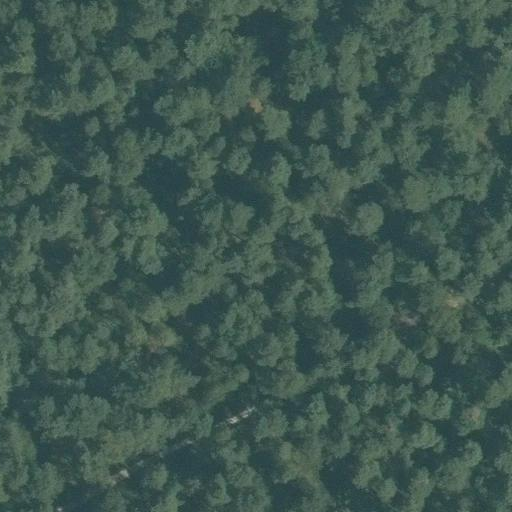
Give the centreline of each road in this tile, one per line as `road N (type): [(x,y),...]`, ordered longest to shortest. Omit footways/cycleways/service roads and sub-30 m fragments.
road 1 (track): [(511,267),(54,511)]
road 2 (track): [(0,140),(246,0)]
